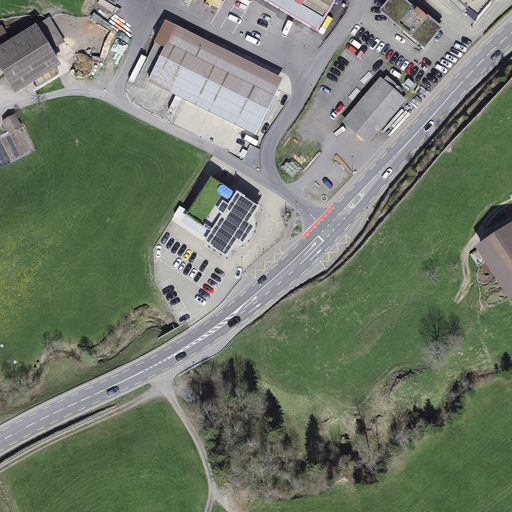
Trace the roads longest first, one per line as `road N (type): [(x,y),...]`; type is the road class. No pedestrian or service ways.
road 1 (primary): [(0,442),(207,334),(326,231)]
road 2 (unclassified): [(270,183),(107,97),(42,97),(0,117)]
road 3 (primary): [(326,231),(511,33)]
road 4 (unclassified): [(270,183),(264,156),(368,0)]
road 5 (track): [(0,473),(167,390)]
